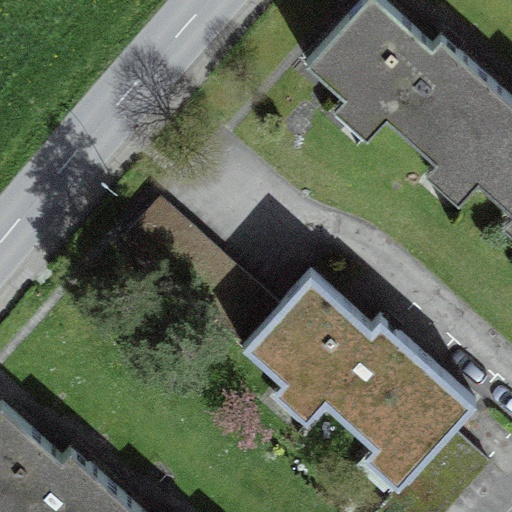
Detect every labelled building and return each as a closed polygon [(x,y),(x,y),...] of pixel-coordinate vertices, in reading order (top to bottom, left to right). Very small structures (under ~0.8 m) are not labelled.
[(388,0),(356,0),(305,57),(343,90),(333,101),(337,104),(333,108),(364,135),(385,112),(433,155),(421,168),(456,199),(476,176),(511,134),(511,90),(462,46),(467,40),(446,21),(431,38),(388,0)] [(511,134),(476,176),(511,207),(501,218),(511,228),(511,134)] [(185,289),(220,249),(160,197),(125,236),(185,289)] [(247,343),(282,303),(220,249),(185,289),(247,343)] [(327,394),(411,469),(451,424),(475,397),(379,313),(370,323),(311,271),(282,303),(247,343),(315,407),(327,394)] [(0,397),(0,511),(147,511),(71,443),(61,453),(0,397)] [(411,469),(372,511),(442,511),(490,459),(451,424),(411,469)]
